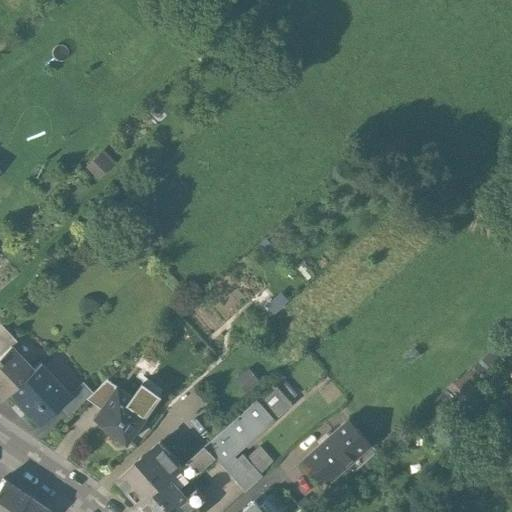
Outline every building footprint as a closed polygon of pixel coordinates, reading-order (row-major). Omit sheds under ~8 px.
[(101,154),(90,167),(103,178),(114,165),(101,154)] [(511,312),(495,295),(458,330),(480,352),(511,321),(511,312)] [(0,352),(12,341),(14,339),(0,323),(0,352)] [(0,352),(0,397),(7,390),(34,365),(12,341),(0,352)] [(34,365),(7,390),(37,423),(58,403),(72,390),(42,358),(34,365)] [(204,370),(194,360),(187,366),(197,377),(204,370)] [(260,378),(250,367),(236,378),(246,390),(260,378)] [(118,380),(95,415),(130,439),(150,409),(133,398),(137,392),(118,380)] [(206,443),(216,455),(246,490),(264,474),(261,471),(248,456),(244,451),(239,455),(237,452),(294,401),(275,380),(206,443)] [(83,381),(72,390),(58,403),(67,414),(92,391),(83,381)] [(349,415),(306,454),(330,481),(373,441),(349,415)] [(160,437),(115,477),(139,503),(171,474),(183,463),(160,437)] [(189,458),(199,470),(216,455),(206,443),(189,458)] [(261,444),(248,456),(261,471),(274,460),(261,444)] [(171,474),(180,484),(199,470),(189,458),(183,463),(171,474)] [(0,511),(12,511),(29,489),(5,473),(0,480),(0,511)] [(171,474),(139,503),(147,511),(197,511),(203,508),(198,502),(206,495),(197,486),(189,494),(180,484),(171,474)] [(29,489),(12,511),(47,511),(52,505),(29,489)] [(278,511),(260,492),(242,508),(245,511),(278,511)]
